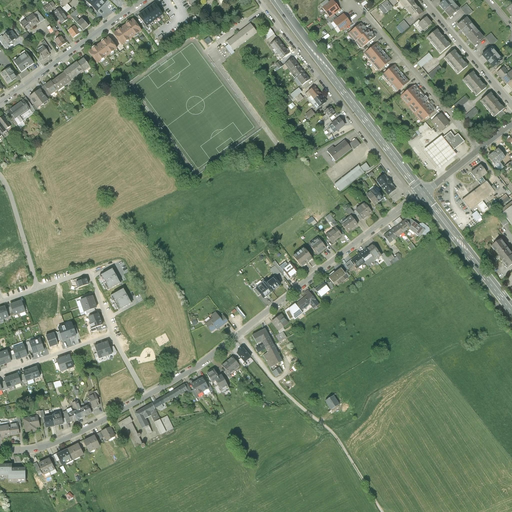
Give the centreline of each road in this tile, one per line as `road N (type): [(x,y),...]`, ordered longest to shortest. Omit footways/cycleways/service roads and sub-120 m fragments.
road 1 (residential): [(412,200),(201,364),(145,396)]
road 2 (unclassified): [(258,0),(412,200)]
road 3 (primary): [(276,0),(422,193)]
road 4 (track): [(237,334),(282,390),(331,431),(381,511)]
road 5 (residential): [(478,150),(349,5)]
road 6 (tertiary): [(143,0),(0,103)]
road 7 (residential): [(145,396),(52,444),(0,450)]
road 8 (primary): [(422,193),(511,309)]
road 9 (residential): [(511,105),(423,0)]
